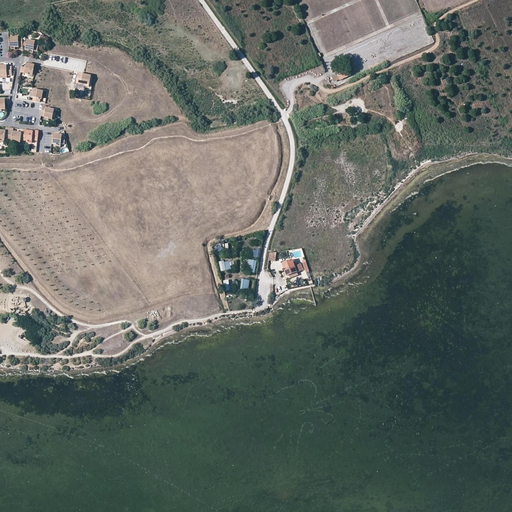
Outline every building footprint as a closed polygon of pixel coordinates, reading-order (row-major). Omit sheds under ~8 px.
[(10,37),(11,46),(15,46),(15,47),(23,47),(23,46),(22,41),(22,37),(19,37),(18,37),(10,37)] [(29,49),(34,50),(34,48),(38,49),(39,42),(27,40),(26,50),(29,50),(29,49)] [(31,75),(31,73),(35,74),(37,65),(29,64),(27,74),(31,75)] [(1,66),(1,75),(5,75),(6,76),(14,75),(13,67),(9,67),(9,66),(1,66)] [(349,69),(346,70),(338,74),(341,80),(351,75),(349,69)] [(86,83),(90,84),(92,75),(84,74),(83,75),(82,83),(82,84),(85,84),(86,83)] [(44,91),(34,89),(33,93),(34,93),(34,97),(33,101),(41,102),(41,98),(43,99),(44,91)] [(41,115),(45,116),(50,117),(49,118),(53,119),(55,109),(47,107),(47,108),(43,107),(41,115)] [(6,131),(0,130),(0,140),(1,141),(1,139),(5,140),(6,137),(9,138),(9,140),(12,141),(13,143),(17,144),(17,142),(21,143),(22,133),(14,132),(14,128),(7,127),(6,131)] [(25,130),(26,131),(24,140),(29,141),(29,140),(33,141),(33,140),(38,140),(39,134),(34,133),(34,131),(27,131),(27,129),(25,129),(25,130)] [(57,143),(57,142),(61,143),(65,143),(66,137),(62,136),(63,134),(55,133),(53,143),(57,143)] [(252,257),(260,257),(260,249),(252,249),(252,257)] [(229,259),(219,262),(221,271),(231,269),(229,259)] [(255,272),(257,260),(249,259),(246,271),(255,272)] [(295,266),(292,260),(283,263),(285,270),(295,266)] [(301,264),(295,266),(285,270),(286,272),(283,273),(286,280),(290,278),(289,275),(303,270),(301,264)] [(240,289),(249,290),(250,279),(241,278),(240,289)]
